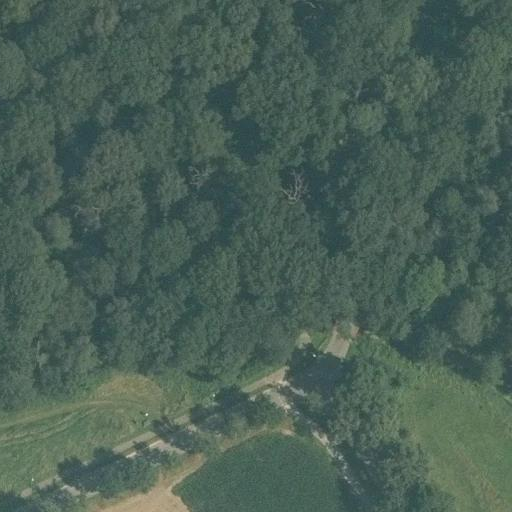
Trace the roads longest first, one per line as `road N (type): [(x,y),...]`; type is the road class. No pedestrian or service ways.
road 1 (unclassified): [(320,373),(498,0)]
road 2 (unclassified): [(39,511),(320,373)]
road 3 (unclassified): [(320,373),(403,511)]
